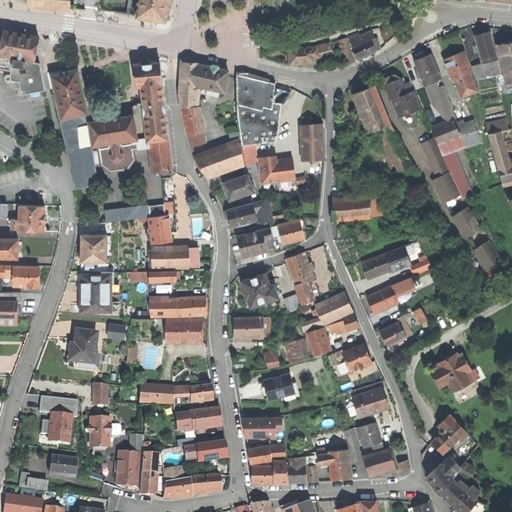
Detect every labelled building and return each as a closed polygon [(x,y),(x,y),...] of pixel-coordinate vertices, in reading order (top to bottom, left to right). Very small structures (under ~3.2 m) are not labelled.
[(53,7),(69,8),(69,0),(29,0),(29,6),(53,7)] [(131,0),(130,14),(137,15),(138,0),(131,0)] [(137,18),(167,22),(170,0),(138,0),(137,15),(137,18)] [(0,55),(13,58),(34,62),(39,36),(20,33),(4,30),(3,33),(0,51),(0,55)] [(482,33),(475,34),(483,62),(497,58),(490,31),(482,33)] [(0,68),(11,70),(13,58),(0,55),(0,51),(3,33),(0,32),(0,68)] [(361,36),(364,44),(372,40),(375,39),(372,32),(361,36)] [(349,37),(353,48),(364,44),(361,36),(359,37),(358,35),(349,37)] [(375,39),(372,40),(376,52),(381,50),(378,38),(375,39)] [(353,48),(358,59),(368,55),(376,52),(372,40),(364,44),(353,48)] [(511,40),(507,42),(498,44),(507,83),(511,82),(511,40)] [(317,46),(319,53),(332,50),(330,43),(317,46)] [(289,49),(290,65),(304,64),(316,63),(315,47),(289,49)] [(342,50),(345,64),(354,62),(350,48),(342,50)] [(453,56),(444,60),(452,79),(454,78),(462,96),(478,90),(471,71),(472,71),(464,51),(453,56)] [(425,85),(426,85),(436,81),(441,79),(431,53),(424,56),(415,59),(425,85)] [(40,63),(34,62),(13,58),(11,70),(10,75),(11,80),(19,81),(22,94),(30,93),(40,91),(45,90),(40,63)] [(501,74),(497,58),(483,62),(487,78),(501,74)] [(137,87),(141,86),(163,84),(160,61),(146,63),(135,64),(137,87)] [(477,80),(487,78),(483,62),(472,66),(477,80)] [(199,95),(199,87),(201,64),(190,64),(182,63),(180,93),(199,95)] [(201,64),(199,87),(204,88),(203,93),(219,96),(219,91),(225,92),(228,71),(201,64)] [(62,119),(64,119),(88,114),(78,70),(52,75),(62,119)] [(238,116),(242,146),(256,144),(277,142),(283,103),(274,102),(276,83),(269,82),(269,80),(256,78),(237,73),(237,91),(238,116)] [(384,78),(385,83),(401,78),(395,74),(388,76),(384,78)] [(403,77),(401,78),(406,93),(412,90),(409,81),(405,83),(403,77)] [(385,83),(391,98),(393,98),(406,93),(401,78),(385,83)] [(444,118),(446,122),(454,119),(455,122),(457,121),(445,89),(440,91),(436,81),(426,85),(433,104),(444,118)] [(163,84),(141,86),(143,103),(144,113),(147,142),(151,141),(169,139),(163,84)] [(363,89),(352,94),(368,132),(379,127),(390,123),(374,85),(363,89)] [(420,107),(412,90),(406,93),(393,98),(397,106),(400,115),(420,107)] [(198,107),(199,95),(180,93),(181,106),(198,107)] [(133,109),(134,115),(144,113),(143,103),(137,104),(133,109)] [(198,113),(198,107),(181,106),(188,136),(203,132),(204,132),(204,124),(201,113),(198,113)] [(139,148),(151,146),(151,141),(147,142),(144,113),(134,115),(138,140),(137,140),(138,143),(139,148)] [(81,147),(93,145),(90,122),(88,114),(64,119),(66,127),(64,127),(73,170),(83,168),(81,147)] [(93,145),(93,147),(113,144),(119,143),(134,141),(137,140),(138,140),(134,115),(111,118),(90,122),(93,145)] [(487,123),(490,133),(500,131),(500,132),(509,129),(506,118),(487,123)] [(438,144),(461,135),(455,122),(454,119),(446,122),(432,127),(438,144)] [(459,127),(466,147),(482,142),(474,121),(459,127)] [(393,129),(390,123),(379,127),(382,134),(393,129)] [(302,150),(324,149),(322,124),(311,125),(301,125),(302,150)] [(412,164),(393,129),(382,134),(401,169),(412,164)] [(490,133),(498,165),(508,162),(500,132),(500,131),(490,133)] [(206,143),(203,132),(188,136),(191,147),(206,143)] [(172,170),(169,139),(151,141),(151,146),(154,172),(172,170)] [(119,148),(119,143),(113,144),(114,148),(109,155),(119,162),(126,152),(119,148)] [(244,165),(240,143),(196,160),(208,179),(244,165)] [(259,162),(262,184),(296,179),(293,159),(271,162),(270,156),(258,158),(256,144),(242,146),(246,167),(255,163),(259,162)] [(324,160),(324,149),(302,150),(303,161),(324,160)] [(511,161),(508,162),(498,165),(503,185),(511,183),(511,161)] [(242,168),(245,174),(252,172),(257,170),(255,163),(246,167),(242,168)] [(445,202),(461,194),(450,171),(434,179),(439,191),(445,202)] [(227,193),(230,200),(254,191),(247,175),(224,184),(227,193)] [(385,194),(370,196),(371,216),(386,214),(385,194)] [(338,199),(332,199),(333,220),(371,216),(370,196),(344,198),(338,199)] [(264,201),(253,204),(256,212),(259,211),(266,209),(264,201)] [(149,206),(150,217),(166,215),(165,204),(149,206)] [(230,222),(232,228),(258,221),(256,212),(253,204),(224,211),(226,219),(229,218),(230,222)] [(19,230),(44,231),(44,219),(45,206),(20,205),(20,212),(20,219),(17,219),(12,218),(12,229),(19,229),(19,230)] [(136,219),(150,217),(149,206),(135,208),(136,219)] [(467,238),(482,228),(469,207),(453,216),(461,228),(467,238)] [(108,222),(136,219),(135,208),(107,211),(108,222)] [(268,218),(266,209),(259,211),(263,227),(270,225),(268,218)] [(166,215),(150,217),(152,227),(150,229),(150,232),(152,234),(153,244),(172,242),(171,233),(168,231),(167,227),(170,224),(169,215),(166,215)] [(283,215),(272,217),(268,218),(270,225),(285,222),(283,215)] [(300,220),(279,226),(283,242),(283,244),(295,241),(305,239),(300,220)] [(270,228),(271,228),(273,237),(278,236),(280,243),(283,242),(279,226),(278,226),(270,228)] [(242,236),(247,257),(267,252),(266,249),(275,246),(273,237),(271,228),(242,236)] [(81,272),(102,272),(106,272),(108,235),(82,235),(82,254),(81,272)] [(244,258),(247,257),(242,236),(238,236),(241,247),(244,258)] [(0,257),(18,258),(18,248),(18,239),(0,238),(0,257)] [(490,240),(475,250),(482,261),(489,271),(504,261),(490,240)] [(386,252),(387,254),(392,268),(401,265),(402,267),(412,264),(405,245),(386,252)] [(158,249),(158,268),(185,268),(185,248),(158,249)] [(192,248),(185,248),(185,268),(193,267),(192,248)] [(295,256),(287,259),(296,285),(306,282),(314,279),(304,252),(295,256)] [(366,271),(369,278),(393,269),(392,268),(387,254),(363,263),(366,271)] [(412,266),(415,273),(427,268),(424,261),(412,266)] [(39,266),(14,266),(14,274),(14,286),(39,286),(39,276),(39,266)] [(126,272),(126,282),(146,282),(146,271),(126,272)] [(150,272),(150,282),(161,281),(160,278),(160,271),(150,272)] [(102,272),(102,274),(111,274),(111,283),(114,283),(114,272),(106,272),(102,272)] [(266,273),(242,282),(245,291),(244,291),(245,295),(246,298),(247,298),(251,308),(279,298),(274,285),(270,286),(266,273)] [(81,285),(81,293),(111,293),(111,283),(111,274),(102,274),(81,274),(81,285)] [(412,278),(403,282),(407,290),(415,287),(412,278)] [(313,301),(306,282),(296,285),(295,285),(302,305),(313,301)] [(403,282),(393,286),(396,295),(407,290),(403,282)] [(114,283),(111,283),(111,293),(120,292),(120,283),(114,283)] [(393,286),(368,297),(371,305),(374,312),(399,302),(396,295),(393,286)] [(1,292),(0,291),(0,323),(18,323),(18,311),(18,302),(21,302),(21,292),(1,292)] [(81,302),(81,311),(111,311),(111,293),(81,293),(81,302)] [(296,294),(290,297),(295,310),(301,308),(296,294)] [(335,300),(342,317),(353,312),(354,312),(346,295),(335,300)] [(151,316),(207,315),(207,306),(206,298),(167,299),(160,299),(160,296),(151,296),(151,316)] [(283,299),(288,312),(295,310),(290,297),(283,299)] [(324,325),(342,317),(335,300),(317,308),(322,320),(324,325)] [(414,311),(424,329),(431,325),(422,307),(414,311)] [(354,315),(344,319),(344,320),(347,328),(348,331),(359,327),(357,321),(354,315)] [(398,318),(399,322),(403,330),(407,328),(402,316),(398,318)] [(235,328),(236,338),(264,337),(264,323),(263,317),(235,318),(235,328)] [(203,319),(166,319),(166,342),(203,342),(203,330),(203,319)] [(325,326),(324,325),(322,320),(303,326),(305,332),(325,326)] [(331,333),(347,328),(344,320),(329,326),(331,333)] [(107,337),(125,338),(126,323),(107,322),(107,337)] [(385,339),(388,347),(407,337),(407,336),(403,330),(399,322),(381,331),(385,339)] [(308,332),(315,356),(331,351),(328,342),(324,328),(308,332)] [(97,334),(76,331),(75,343),(74,352),(70,351),(69,361),(89,364),(90,364),(91,355),(94,355),(97,334)] [(289,354),(291,364),(310,359),(305,339),(300,340),(302,349),(289,354)] [(287,344),(289,354),(302,349),(300,340),(287,344)] [(346,357),(351,371),(372,363),(369,354),(365,345),(344,353),(346,357)] [(136,363),(138,347),(128,346),(126,362),(136,363)] [(337,360),(346,357),(344,353),(343,351),(328,357),(332,366),(339,363),(337,360)] [(268,363),(278,361),(276,352),(266,354),(268,363)] [(436,380),(441,388),(450,383),(454,392),(474,381),(470,372),(473,370),(463,352),(459,355),(458,353),(439,364),(440,366),(431,371),(436,380)] [(98,356),(94,355),(91,355),(90,364),(89,364),(88,369),(97,370),(98,356)] [(290,374),(264,381),(266,391),(269,401),(295,394),(290,374)] [(108,385),(94,383),(94,398),(96,398),(96,405),(105,405),(105,398),(108,398),(108,385)] [(190,403),(213,401),(212,394),(211,386),(194,388),(190,388),(189,388),(190,403)] [(187,404),(190,403),(189,388),(189,387),(174,388),(174,396),(186,395),(187,404)] [(353,397),(359,416),(373,412),(374,413),(389,408),(386,398),(383,388),(353,397)] [(139,403),(157,404),(157,389),(139,389),(139,403)] [(173,390),(157,389),(157,404),(172,404),(173,390)] [(76,415),(77,399),(41,395),(39,410),(49,411),(48,419),(42,418),(41,432),(47,432),(46,441),(69,444),(72,415),(76,415)] [(219,409),(190,413),(191,426),(192,431),(222,426),(221,417),(219,409)] [(185,427),(191,426),(190,413),(175,415),(177,428),(185,427)] [(441,445),(446,451),(466,431),(451,415),(440,425),(445,431),(435,440),(441,445)] [(110,418),(91,418),(91,426),(89,428),(89,431),(89,433),(91,435),(91,445),(94,445),(107,444),(110,444),(110,436),(112,436),(112,426),(110,426),(110,418)] [(282,430),(282,418),(243,418),(245,427),(246,437),(276,437),(276,430),(282,430)] [(361,438),(364,447),(371,445),(382,442),(376,422),(358,427),(361,438)] [(132,444),(131,452),(139,453),(142,453),(143,436),(133,435),(132,444)] [(197,459),(198,463),(228,458),(226,450),(225,442),(195,446),(197,459)] [(250,463),(273,460),(272,459),(271,445),(248,448),(249,456),(250,463)] [(284,445),(271,445),(272,459),(285,458),(284,445)] [(186,461),(197,459),(195,446),(184,448),(186,461)] [(330,461),(332,480),(340,479),(351,478),(348,449),(329,451),(329,453),(330,461)] [(364,457),(369,476),(384,471),(396,468),(390,449),(364,457)] [(130,452),(119,451),(117,486),(126,486),(137,487),(139,453),(131,452),(130,452)] [(154,454),(144,453),(141,494),(148,495),(155,495),(157,469),(158,454),(154,454)] [(160,453),(154,454),(158,454),(157,469),(160,468),(162,468),(160,453)] [(318,462),(330,461),(329,453),(326,453),(318,454),(318,458),(318,462)] [(451,456),(443,464),(453,478),(460,470),(459,470),(462,467),(451,456)] [(76,460),(51,457),(49,474),(74,478),(75,468),(76,460)] [(290,459),(290,466),(303,465),(302,462),(302,457),(290,459)] [(315,459),(306,460),(306,462),(308,482),(317,481),(315,459)] [(274,465),(274,484),(287,483),(287,460),(274,460),(274,465)] [(401,463),(402,470),(410,467),(409,460),(401,463)] [(433,484),(441,493),(453,478),(443,464),(442,463),(427,477),(433,484)] [(464,463),(462,467),(459,470),(460,470),(472,475),(474,469),(464,463)] [(262,484),(274,484),(274,465),(252,466),(252,484),(262,484)] [(288,466),(288,483),(297,483),(305,482),(305,465),(303,465),(290,466),(288,466)] [(163,472),(165,482),(182,479),(181,470),(163,472)] [(19,487),(27,488),(28,480),(29,474),(21,473),(19,487)] [(220,475),(190,478),(192,494),(208,493),(221,492),(220,475)] [(182,479),(165,482),(163,498),(192,496),(192,494),(190,478),(182,479)] [(441,494),(449,500),(462,485),(459,483),(454,479),(441,494)] [(27,488),(46,491),(47,483),(28,480),(27,488)] [(462,480),(459,483),(462,485),(476,498),(481,491),(475,485),(471,489),(462,480)] [(462,485),(449,500),(457,507),(462,511),(468,511),(479,500),(476,498),(462,485)] [(481,511),(486,507),(479,500),(468,511),(481,511)] [(0,511),(11,511),(12,503),(0,501),(0,511)] [(251,504),(253,511),(271,511),(268,502),(259,503),(251,504)] [(313,511),(309,502),(298,506),(296,502),(289,504),(281,507),(283,511),(313,511)] [(368,502),(358,502),(360,508),(363,507),(364,511),(378,511),(376,502),(368,502)] [(410,511),(433,511),(431,502),(409,508),(410,511)]
